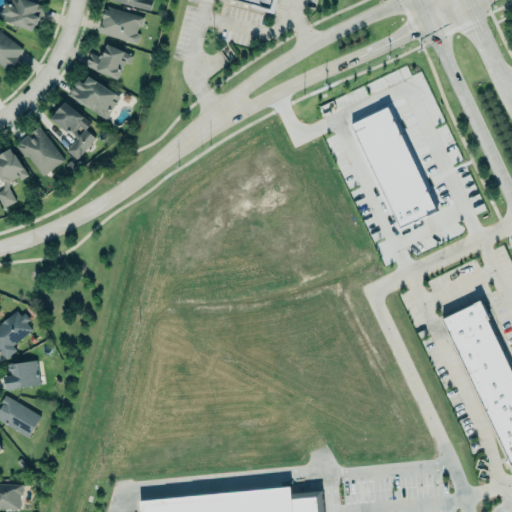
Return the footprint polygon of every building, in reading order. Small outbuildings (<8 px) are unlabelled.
[(29,0),(44,6),(40,17),(39,17),(37,24),(36,24),(33,31),(1,18),(0,17),(0,10),(2,11),(5,0),(29,0)] [(107,0),(149,10),(151,0),(107,0)] [(273,0),(271,8),(242,0),(273,0)] [(143,16),(105,6),(97,33),(136,43),(143,16)] [(0,65),(0,30),(22,48),(15,57),(18,59),(10,68),(8,66),(5,70),(0,65)] [(133,55),(130,64),(124,62),(117,79),(84,65),(89,51),(99,56),(101,50),(104,51),(107,44),(133,55)] [(120,96),(88,76),(83,83),(77,79),(67,94),(105,119),(120,96)] [(77,160),(95,137),(85,129),(90,122),(65,101),(51,118),(75,139),(65,150),(77,160)] [(434,212),(390,106),(352,122),(396,227),(434,212)] [(42,176),(64,159),(38,126),(16,143),(42,176)] [(0,154),(0,176),(2,180),(4,181),(3,189),(0,190),(0,200),(3,206),(15,200),(8,187),(10,180),(18,175),(20,178),(27,174),(14,153),(13,154),(9,148),(0,154)] [(442,318),(482,299),(511,363),(511,465),(511,466),(442,318)] [(0,355),(4,359),(15,350),(12,345),(33,328),(17,309),(0,322),(0,355)] [(3,375),(4,389),(39,385),(36,360),(7,363),(8,375),(3,375)] [(5,395),(0,403),(2,404),(0,407),(0,420),(27,436),(40,416),(5,395)] [(0,508),(20,509),(20,484),(0,483),(0,508)]
